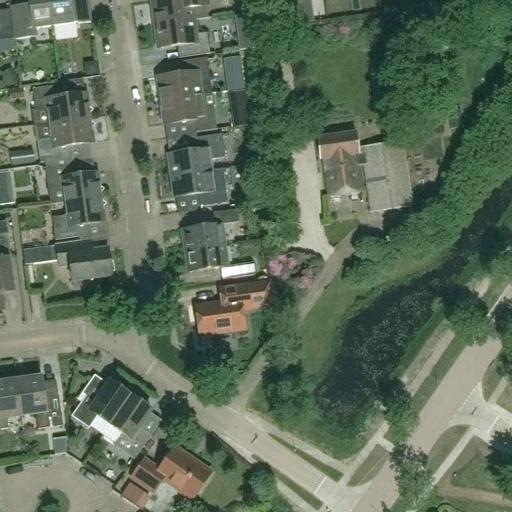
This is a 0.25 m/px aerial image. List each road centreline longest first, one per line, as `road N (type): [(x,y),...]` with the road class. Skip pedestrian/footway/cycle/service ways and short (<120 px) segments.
road 1 (unclassified): [(108,0),(147,295),(123,348)]
road 2 (unclassified): [(274,458),(123,348)]
road 3 (unclassified): [(123,348),(88,332),(0,344)]
